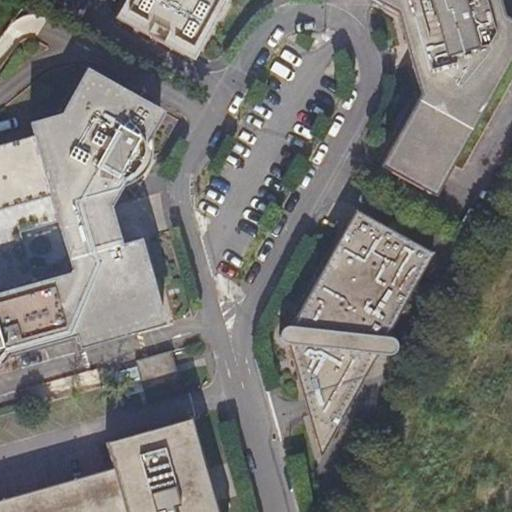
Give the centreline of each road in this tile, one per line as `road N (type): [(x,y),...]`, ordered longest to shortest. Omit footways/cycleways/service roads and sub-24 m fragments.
road 1 (residential): [(236,370),(251,304),(357,123),(369,91),(360,41),(332,18),(299,11),(267,25),(191,147),(181,197),(219,319)]
road 2 (residential): [(277,511),(236,370)]
